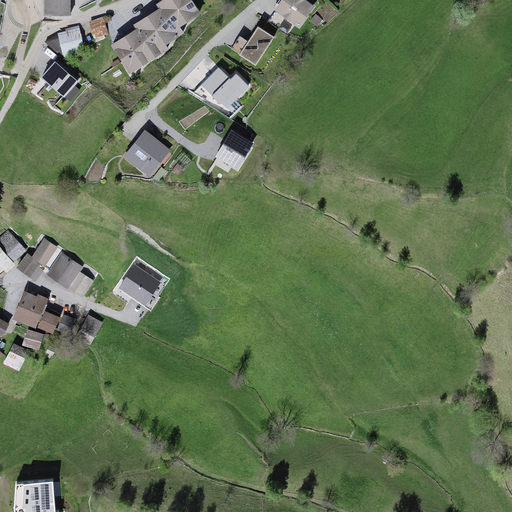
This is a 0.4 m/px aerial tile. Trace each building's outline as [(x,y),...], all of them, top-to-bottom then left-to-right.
[(44,0),(44,15),(69,15),(68,0),(44,0)] [(78,0),(79,10),(98,0),(78,0)] [(203,11),(196,0),(151,0),(157,9),(136,21),(140,27),(110,44),(127,74),(172,49),(167,41),(187,30),(180,24),(203,11)] [(318,5),(311,0),(280,0),(274,9),(302,29),(318,5)] [(91,21),(96,38),(110,34),(105,17),(91,21)] [(79,25),(55,33),(63,60),(88,52),(79,25)] [(276,36),(259,25),(249,40),(240,34),(231,48),(257,65),(276,36)] [(58,59),(43,75),(64,96),(80,80),(58,59)] [(231,108),(253,83),(237,69),(231,72),(219,62),(201,82),(231,108)] [(75,88),(69,99),(74,102),(80,91),(75,88)] [(172,146),(145,127),(125,155),(152,174),(172,146)] [(252,142),(231,128),(214,154),(236,168),(252,142)] [(25,251),(8,231),(0,237),(0,268),(2,267),(6,272),(14,265),(12,263),(25,251)] [(60,252),(44,241),(32,259),(27,255),(18,267),(30,277),(41,262),(52,268),(48,274),(83,297),(92,282),(78,273),(81,267),(60,252)] [(158,283),(134,268),(121,289),(145,304),(158,283)] [(37,298),(24,293),(14,318),(35,327),(47,300),(38,296),(37,298)] [(58,319),(45,313),(39,327),(52,333),(58,319)] [(75,321),(63,316),(58,329),(70,334),(75,321)] [(100,323),(88,316),(77,336),(90,343),(100,323)] [(42,335),(28,331),(23,345),(38,349),(42,335)] [(18,368),(26,356),(11,347),(4,358),(18,368)] [(54,511),(52,482),(16,485),(14,509),(14,511),(54,511)]
